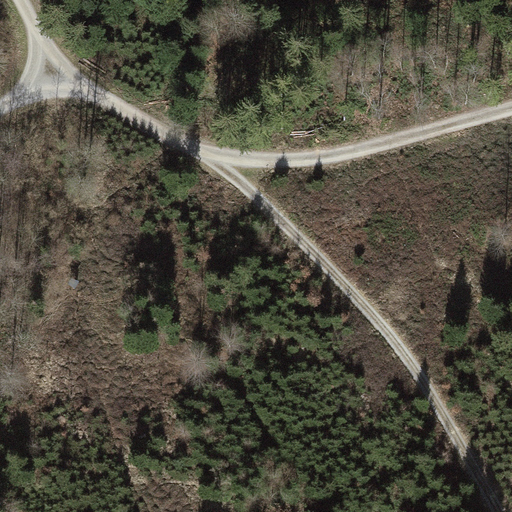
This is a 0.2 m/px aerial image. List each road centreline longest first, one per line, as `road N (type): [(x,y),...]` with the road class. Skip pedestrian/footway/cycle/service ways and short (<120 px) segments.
road 1 (track): [(69,71),(213,160),(338,155),(511,106)]
road 2 (track): [(213,160),(294,231),(391,337),(499,511)]
